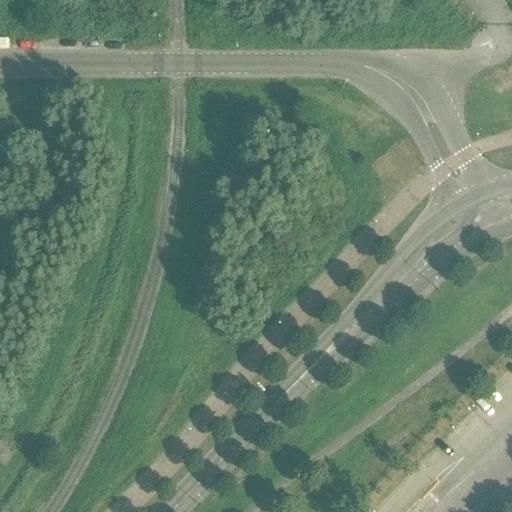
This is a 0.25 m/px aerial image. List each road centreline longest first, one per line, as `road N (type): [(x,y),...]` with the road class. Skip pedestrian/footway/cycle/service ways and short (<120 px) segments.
road 1 (unclassified): [(0,64),(372,70),(419,104),(482,219)]
road 2 (unclassified): [(171,511),(426,257),(482,219)]
